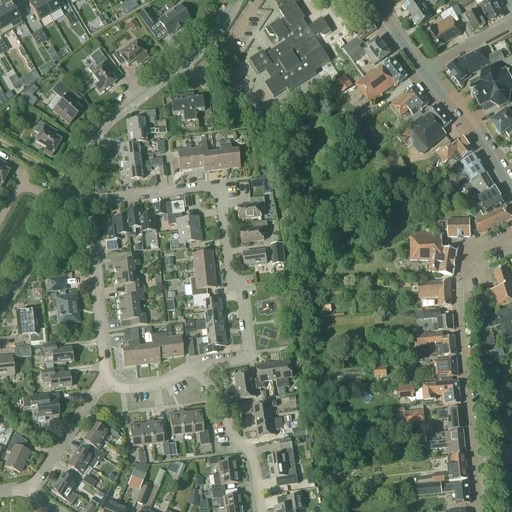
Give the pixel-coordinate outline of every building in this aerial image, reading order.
[(40,0),(36,0),(28,5),(38,22),(49,16),(40,0)] [(54,0),(40,0),(49,16),(60,10),(54,0)] [(249,60),(259,75),(265,70),(271,80),(265,84),(274,98),(287,89),(289,92),(317,74),(315,71),(330,61),(315,38),(320,34),(322,36),(325,37),(332,33),(322,18),(308,27),(303,20),(305,19),(293,0),(292,0),(279,9),(286,21),(283,24),(280,20),(266,29),(270,36),(273,36),(275,35),(279,41),(283,39),(285,42),(272,51),(273,53),(267,57),(263,51),(249,60)] [(407,0),(403,3),(404,5),(403,6),(406,11),(408,10),(411,14),(432,0),(426,0),(424,2),(422,0),(407,0)] [(442,0),(432,0),(411,14),(414,19),(412,20),(416,26),(418,25),(419,26),(433,17),(429,11),(430,10),(428,8),(432,5),(433,7),(443,1),(442,0)] [(462,0),(459,3),(463,8),(473,1),(472,0),(462,0)] [(477,0),(479,4),(489,24),(504,17),(495,0),(477,0)] [(23,24),(10,3),(0,9),(0,10),(12,31),(23,24)] [(179,6),(158,21),(168,36),(176,31),(176,32),(183,27),(182,26),(190,21),(179,6)] [(147,9),(139,15),(148,29),(157,23),(147,9)] [(443,19),(431,28),(423,33),(434,51),(461,33),(454,23),(458,21),(451,9),(440,15),(443,19)] [(483,27),(484,25),(485,24),(477,9),(464,16),(466,22),(469,22),(473,31),(479,28),(480,28),(483,27)] [(12,31),(0,10),(0,34),(1,37),(12,31)] [(69,13),(64,16),(70,26),(75,23),(69,13)] [(355,34),(361,42),(376,30),(371,22),(355,34)] [(41,29),(36,33),(42,43),(47,40),(41,29)] [(36,33),(30,36),(36,46),(42,43),(36,33)] [(390,55),(378,39),(361,52),(357,46),(347,54),(353,63),(365,54),(374,67),(379,63),(390,55)] [(138,65),(148,58),(136,42),(120,55),(117,52),(113,56),(120,66),(125,62),(128,66),(135,61),(138,65)] [(350,43),(343,49),(346,54),(354,48),(350,43)] [(500,50),(486,57),(483,49),(457,61),(447,69),(459,84),(464,80),(466,82),(472,77),(471,76),(504,59),(500,50)] [(98,69),(91,74),(99,84),(95,87),(100,94),(115,82),(111,77),(116,73),(113,69),(104,57),(95,64),(98,69)] [(394,85),(395,87),(407,78),(392,58),(383,66),(382,65),(355,85),(368,103),(369,102),(371,106),(383,97),(381,95),(394,85)] [(469,83),(472,87),(469,89),(473,96),(471,96),(474,102),(476,101),(479,108),(482,107),(484,112),(495,107),(500,109),(510,104),(511,93),(511,92),(511,67),(506,70),(506,69),(500,73),(491,67),(481,72),(481,77),(469,83)] [(351,85),(345,77),(336,83),(342,92),(346,89),(347,90),(352,87),(351,85)] [(81,111),(76,106),(81,100),(60,82),(51,91),(62,101),(53,111),(69,125),(81,111)] [(420,111),(429,104),(415,87),(392,106),(400,117),(409,111),(413,116),(408,120),(412,124),(423,115),(420,111)] [(196,112),(204,112),(202,97),(193,98),(193,93),(170,96),(171,101),(170,101),(172,116),(181,115),(182,123),(197,121),(196,112)] [(442,130),(443,130),(451,123),(436,105),(397,138),(401,143),(413,134),(414,134),(410,138),(414,142),(413,143),(412,147),(419,155),(423,155),(447,135),(442,130)] [(511,107),(508,109),(491,122),(501,135),(506,132),(509,137),(511,134),(511,107)] [(154,123),(153,118),(155,118),(155,111),(143,112),(143,119),(126,121),(127,132),(145,131),(145,130),(144,124),(154,123)] [(60,141),(54,138),(57,132),(40,122),(34,132),(40,135),(35,143),(46,149),(44,153),(51,157),(60,141)] [(155,129),(145,130),(145,131),(127,132),(128,144),(128,145),(146,143),(146,135),(155,134),(155,129)] [(463,138),(454,145),(451,141),(436,152),(440,158),(445,163),(447,161),(454,155),(458,162),(463,159),(474,152),(463,138)] [(146,143),(128,145),(128,144),(121,145),(122,157),(140,155),(139,148),(149,147),(148,142),(146,143)] [(191,170),(203,169),(201,149),(203,148),(202,143),(197,144),(198,149),(191,150),(189,150),(191,170)] [(216,171),(214,153),(207,154),(206,143),(202,143),(203,148),(201,149),(203,169),(204,172),(216,171)] [(225,145),(228,170),(240,168),(238,150),(231,151),(230,144),(225,145)] [(189,150),(191,150),(190,145),(185,145),(186,150),(177,151),(179,171),(191,170),(189,150)] [(220,152),(214,153),(216,171),(228,170),(225,145),(219,145),(220,152)] [(475,154),(466,159),(458,166),(456,164),(445,171),(452,182),(459,177),(466,178),(469,183),(487,173),(475,154)] [(123,169),(151,166),(162,165),(162,158),(150,160),(150,162),(141,163),(140,155),(122,157),(123,169)] [(400,158),(382,167),(387,177),(406,168),(400,158)] [(8,172),(2,169),(5,163),(0,160),(0,188),(2,184),(4,185),(7,179),(5,178),(8,172)] [(151,171),(151,166),(123,169),(125,182),(142,180),(142,172),(151,171)] [(166,166),(158,167),(160,178),(167,177),(166,166)] [(431,166),(425,170),(428,174),(434,170),(431,166)] [(487,174),(487,173),(469,183),(463,186),(466,191),(468,191),(472,199),(476,197),(494,188),(486,174),(487,174)] [(157,185),(156,177),(152,177),(148,183),(149,186),(157,185)] [(494,188),(476,197),(487,214),(495,209),(496,210),(506,204),(495,187),(494,188)] [(191,197),(183,197),(185,209),(192,208),(191,197)] [(260,210),(266,210),(264,198),(250,199),(251,205),(238,207),(240,220),(261,217),(260,210)] [(154,216),(166,215),(165,204),(152,205),(153,214),(142,215),(142,210),(138,210),(140,228),(141,233),(156,231),(154,216)] [(511,218),(506,206),(487,215),(493,228),(511,218)] [(123,212),(123,217),(127,217),(129,235),(128,235),(129,237),(135,237),(134,229),(140,228),(138,210),(123,212)] [(481,211),(473,215),(476,220),(483,216),(481,211)] [(178,214),(172,215),(167,215),(168,225),(177,224),(178,232),(199,230),(198,218),(182,220),(181,214),(178,214)] [(493,228),(487,215),(474,222),(478,235),(488,232),(488,230),(493,228)] [(120,235),(128,235),(129,235),(127,217),(123,217),(112,218),(113,227),(107,228),(108,241),(104,241),(106,252),(117,250),(116,240),(121,239),(120,235)] [(448,219),(448,225),(448,231),(448,238),(470,237),(470,219),(448,219)] [(263,234),(268,233),(267,221),(253,223),(254,229),(241,231),(242,243),(264,241),(263,234)] [(201,242),(199,230),(178,232),(179,240),(169,241),(170,251),(185,250),(184,244),(201,242)] [(430,262),(428,272),(453,276),(457,251),(442,248),(442,232),(410,232),(410,261),(430,262)] [(271,245),(273,265),(285,264),(283,244),(271,245)] [(245,266),(267,264),(265,251),(243,253),(245,266)] [(192,258),(193,264),(193,266),(213,264),(212,252),(192,254),(192,252),(187,253),(187,258),(192,258)] [(115,275),(135,273),(134,267),(140,266),(139,255),(123,257),(123,263),(114,264),(115,275)] [(194,270),(194,278),(214,276),(213,264),(193,266),(193,264),(188,265),(189,270),(194,270)] [(496,308),(511,303),(511,284),(507,267),(494,271),(499,288),(490,291),(496,308)] [(126,286),(127,292),(143,290),(141,279),(135,280),(135,273),(115,275),(116,287),(126,286)] [(192,297),(207,295),(206,289),(216,288),(214,276),(194,278),(189,279),(192,297)] [(77,319),(78,319),(77,312),(76,312),(74,297),(65,299),(64,290),(65,289),(64,279),(48,280),(49,291),(59,290),(60,299),(58,299),(59,308),(61,308),(61,314),(59,314),(60,323),(64,323),(64,327),(70,326),(70,322),(77,321),(77,319)] [(438,297),(438,306),(452,306),(451,282),(438,282),(417,284),(418,298),(438,297)] [(119,310),(139,308),(138,302),(144,301),(143,290),(127,292),(127,298),(118,299),(119,310)] [(207,295),(192,297),(193,308),(203,306),(204,314),(222,312),(220,300),(208,301),(207,295)] [(140,315),(139,308),(119,310),(120,322),(130,321),(131,327),(147,325),(145,314),(140,315)] [(511,309),(497,313),(504,340),(511,337),(511,309)] [(433,332),(438,331),(454,330),(453,316),(441,317),(440,310),(422,311),(423,320),(432,320),(433,332)] [(30,342),(42,341),(41,329),(37,330),(35,311),(18,313),(20,329),(18,329),(18,336),(30,335),(30,342)] [(223,323),(222,312),(204,314),(205,321),(195,322),(196,327),(223,323)] [(206,330),(207,337),(225,335),(223,323),(196,327),(196,331),(206,330)] [(159,360),(171,358),(168,333),(157,335),(159,360)] [(168,333),(171,358),(183,357),(181,337),(172,338),(171,333),(168,333)] [(435,343),(435,346),(446,345),(446,346),(455,345),(455,337),(443,338),(443,333),(414,335),(415,347),(427,346),(426,344),(435,343)] [(485,334),(487,346),(494,345),(493,333),(485,334)] [(152,346),(146,347),(148,365),(160,364),(159,360),(157,335),(151,335),(152,346)] [(207,337),(207,344),(198,345),(199,356),(213,355),(212,349),(226,347),(225,335),(207,337)] [(139,341),(133,342),(136,366),(148,365),(146,347),(139,348),(139,341)] [(136,366),(133,342),(127,342),(128,349),(122,350),(124,368),(136,366)] [(53,364),(73,362),(71,348),(55,350),(55,344),(43,345),(44,359),(52,358),(53,364)] [(456,355),(455,345),(446,346),(446,345),(435,346),(435,347),(436,347),(437,357),(456,355)] [(30,347),(14,349),(14,356),(18,358),(31,356),(30,347)] [(497,350),(488,352),(489,359),(494,358),(498,357),(497,350)] [(0,376),(14,375),(12,357),(0,358),(0,376)] [(435,384),(453,382),(452,377),(458,377),(457,359),(432,361),(434,379),(435,384)] [(280,363),(284,388),(289,387),(288,379),(293,378),(290,361),(280,363)] [(273,381),(270,364),(270,363),(257,365),(259,379),(260,384),(260,389),(265,388),(265,382),(273,381)] [(284,388),(280,363),(270,364),(273,381),(277,380),(278,389),(284,388)] [(375,377),(387,376),(386,367),(374,368),(375,377)] [(51,390),(71,387),(69,373),(54,375),(53,369),(41,371),(42,384),(50,383),(51,390)] [(260,384),(259,379),(254,380),(252,372),(234,375),(236,387),(260,384)] [(435,384),(421,385),(423,401),(436,400),(436,397),(442,396),(443,406),(461,404),(459,382),(453,382),(435,384)] [(260,384),(236,387),(238,400),(256,397),(255,390),(260,389),(260,384)] [(398,399),(415,397),(415,390),(413,391),(412,384),(396,386),(398,399)] [(45,421),(45,417),(59,416),(57,400),(48,401),(48,395),(30,397),(31,407),(37,406),(39,422),(45,421)] [(256,418),(273,415),(271,408),(277,407),(276,402),(271,402),(253,405),(255,418),(256,418)] [(447,419),(449,431),(463,429),(461,408),(438,411),(439,420),(447,419)] [(424,410),(405,412),(406,423),(425,421),(424,410)] [(183,411),(179,412),(182,435),(193,434),(190,412),(184,413),(183,411)] [(193,434),(199,433),(200,446),(210,445),(207,424),(202,425),(201,411),(190,412),(193,434)] [(182,435),(179,412),(176,412),(177,414),(169,415),(172,437),(182,435)] [(257,427),(283,424),(282,418),(273,419),(273,415),(256,418),(257,427)] [(8,420),(1,424),(5,431),(12,427),(8,420)] [(143,446),(153,445),(150,421),(146,422),(146,424),(140,424),(143,446)] [(153,445),(162,444),(164,444),(161,422),(153,423),(153,421),(150,421),(153,445)] [(94,424),(89,433),(103,442),(109,433),(94,424)] [(132,448),(143,446),(140,424),(129,426),(132,448)] [(283,424),(257,427),(259,438),(276,435),(275,431),(283,429),(283,424)] [(511,426),(503,429),(506,442),(511,441),(511,426)] [(293,429),(294,438),(307,436),(306,427),(293,429)] [(121,431),(116,428),(112,434),(117,437),(121,431)] [(446,449),(447,455),(466,453),(463,430),(445,432),(445,441),(430,442),(430,450),(446,449)] [(98,451),(103,442),(89,433),(83,442),(93,448),(91,452),(103,459),(105,455),(98,451)] [(416,435),(416,443),(426,442),(426,434),(416,435)] [(23,464),(28,451),(24,449),(27,442),(14,435),(6,452),(11,454),(5,467),(20,473),(24,464),(23,464)] [(270,468),(294,464),(291,439),(279,440),(281,451),(282,451),(283,455),(268,457),(270,468)] [(342,444),(342,452),(353,451),(352,443),(342,444)] [(101,463),(103,459),(91,452),(88,455),(78,449),(73,458),(87,467),(88,467),(91,470),(97,460),(101,463)] [(447,457),(449,482),(469,479),(466,455),(447,457)] [(82,476),(87,467),(73,458),(67,467),(82,476)] [(217,464),(219,475),(236,472),(235,461),(220,463),(220,458),(207,459),(208,466),(217,464)] [(173,474),(180,477),(185,466),(179,463),(173,474)] [(297,484),(294,464),(270,468),(271,479),(289,477),(290,485),(297,484)] [(139,490),(149,465),(136,465),(127,485),(139,490)] [(156,483),(161,485),(167,471),(161,469),(156,483)] [(238,483),(236,472),(219,475),(212,476),(214,486),(211,487),(212,493),(225,491),(224,485),(238,483)] [(416,478),(417,485),(445,481),(444,473),(432,475),(432,476),(416,478)] [(62,474),(57,483),(71,493),(77,484),(62,474)] [(110,474),(107,479),(113,482),(116,478),(110,474)] [(79,488),(94,497),(97,491),(92,488),(96,483),(86,476),(82,481),(83,482),(79,488)] [(307,479),(309,488),(316,487),(315,478),(307,479)] [(57,483),(51,492),(66,502),(72,505),(77,496),(71,493),(57,483)] [(145,483),(136,503),(142,505),(150,489),(149,488),(150,485),(145,483)] [(441,483),(416,486),(418,497),(442,494),(441,483)] [(454,493),(456,505),(471,503),(469,483),(453,485),(441,486),(442,494),(454,493)] [(190,503),(198,505),(203,492),(195,489),(190,503)] [(225,497),(225,491),(212,493),(213,499),(218,499),(219,509),(224,508),(241,506),(239,495),(225,497)] [(107,492),(97,508),(104,511),(108,501),(111,494),(107,492)] [(275,508),(275,511),(296,511),(304,509),(302,495),(287,497),(288,506),(275,508)] [(104,511),(103,511),(114,511),(118,505),(108,501),(104,511)] [(202,511),(210,511),(211,510),(209,509),(211,502),(204,501),(202,511)] [(82,511),(94,511),(96,508),(88,503),(82,511)]
